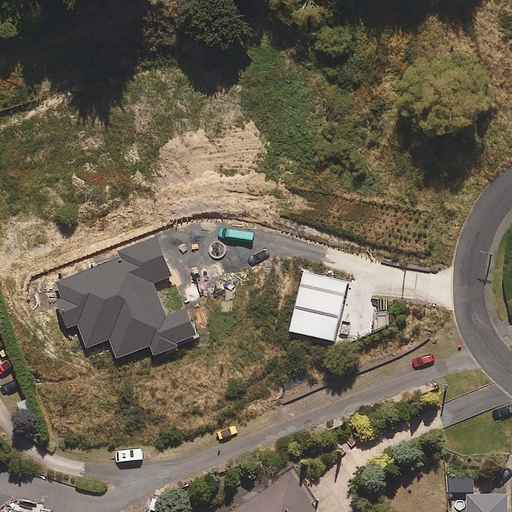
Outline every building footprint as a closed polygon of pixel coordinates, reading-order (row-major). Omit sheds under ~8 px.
[(152,281),(168,275),(154,236),(118,249),(121,256),(54,280),(60,295),(49,299),(61,333),(75,328),(84,352),(108,344),(113,359),(148,347),(151,357),(177,347),(175,342),(193,335),(184,309),(165,316),(152,281)] [(335,343),(349,282),(305,272),(290,332),(335,343)] [(383,293),(353,296),(357,328),(387,324),(383,293)] [(317,511),(311,503),(318,499),(297,468),(258,494),(260,497),(237,511),(317,511)] [(508,511),(509,497),(455,498),(455,511),(508,511)]
